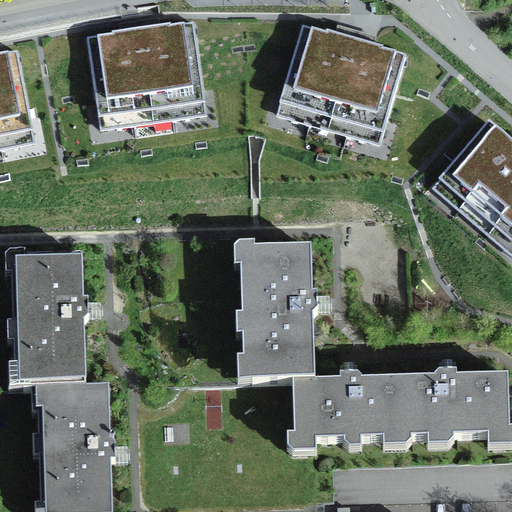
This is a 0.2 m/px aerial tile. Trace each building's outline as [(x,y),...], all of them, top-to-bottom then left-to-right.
[(205,108),(193,25),(125,35),(86,40),(98,123),(205,108)] [(337,39),(303,28),(278,108),(378,139),(402,59),(337,39)] [(0,142),(33,136),(17,54),(0,57),(0,142)] [(511,147),(488,126),(445,175),(511,234),(511,147)] [(311,322),(316,318),(315,308),(315,300),(311,300),(309,253),(251,255),(251,267),(244,267),(238,273),(240,323),(249,322),(249,335),(246,335),(241,341),(242,365),(250,365),(251,389),(291,388),(293,443),(298,448),(343,446),(343,441),(353,440),(359,446),(382,445),(388,439),(409,439),(409,444),(426,444),(432,438),(451,437),(451,443),(502,441),(508,436),(506,381),(454,383),(454,378),(446,379),(437,379),(432,384),(407,384),(360,386),(355,381),(348,381),(338,382),(338,386),(313,387),(311,322)] [(107,393),(84,394),(82,328),(86,324),(86,315),(86,307),(81,307),(80,260),(22,261),(22,274),(14,274),(9,280),(11,329),(19,329),(20,342),(16,342),(11,348),(12,372),(21,372),(21,396),(44,395),(45,419),(36,419),(36,443),(42,449),(45,449),(46,462),(37,462),(38,511),(110,511),(109,468),(113,467),(113,457),(113,450),(108,446),(107,393)]
